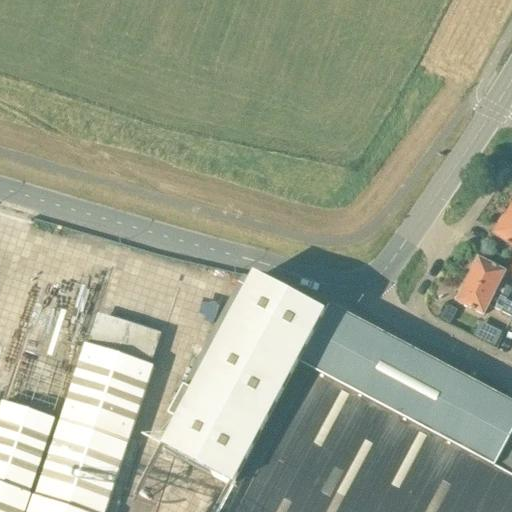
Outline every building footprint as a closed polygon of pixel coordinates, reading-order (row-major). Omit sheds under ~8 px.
[(511,217),(508,214),(494,235),(511,247),(511,217)] [(467,280),(506,299),(511,289),(499,283),(504,273),(477,260),(467,280)] [(511,511),(511,404),(489,392),(470,382),(438,365),(383,335),(348,317),(330,307),(325,317),(255,280),(243,276),(161,430),(172,436),(164,451),(235,489),(222,511),(511,511)] [(511,303),(506,300),(506,299),(467,280),(456,302),(483,316),(489,304),(511,315),(511,303)] [(484,342),(495,347),(502,333),(491,327),(484,342)] [(106,511),(154,367),(86,345),(36,498),(34,498),(29,511),(106,511)] [(31,496),(56,420),(3,403),(0,411),(0,511),(27,511),(33,496),(31,496)]
